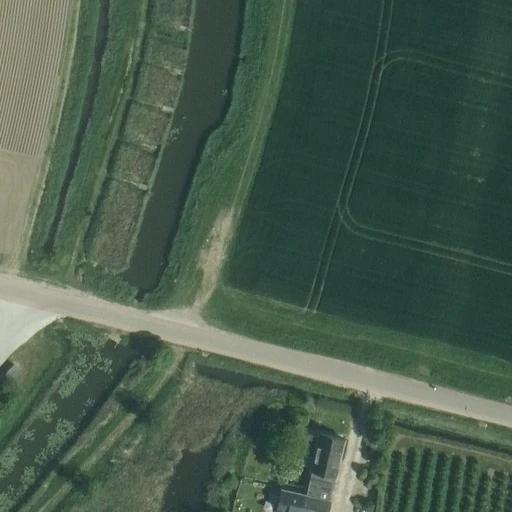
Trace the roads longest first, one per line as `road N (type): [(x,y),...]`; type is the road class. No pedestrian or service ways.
road 1 (unclassified): [(511,417),(0,288)]
road 2 (track): [(140,0),(62,304)]
